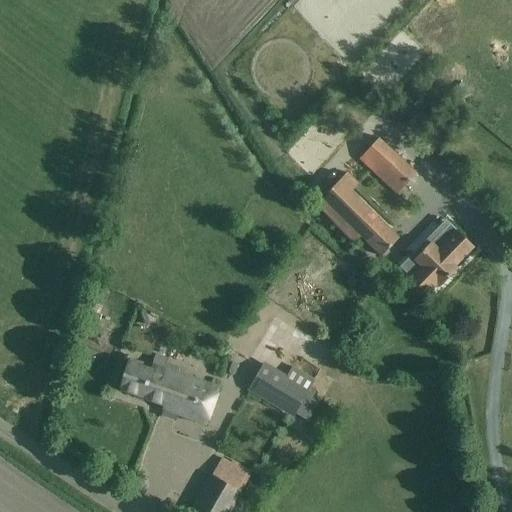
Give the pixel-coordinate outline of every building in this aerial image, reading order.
[(417,147),(507,53),(481,29),(391,122),(417,147)] [(414,174),(378,141),(362,159),(397,191),(414,174)] [(354,190),(343,179),(314,209),(353,245),(360,238),(381,258),(399,240),(350,194),(354,190)] [(450,224),(415,260),(442,286),(458,269),(455,267),(474,248),(450,224)] [(152,371),(130,364),(120,389),(164,406),(163,409),(206,425),(219,389),(154,367),(152,371)] [(252,389),(295,415),(307,393),(265,368),(252,389)] [(294,430),(309,440),(325,418),(310,407),(294,430)] [(224,456),(212,476),(192,511),(193,511),(229,511),(253,472),(224,456)]
